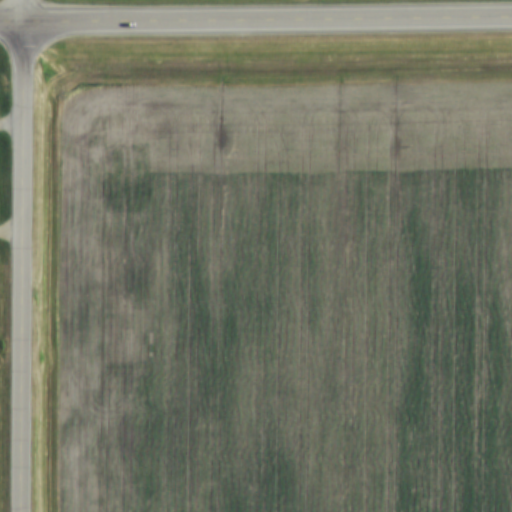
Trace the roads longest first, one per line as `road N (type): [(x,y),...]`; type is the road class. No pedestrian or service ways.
road 1 (tertiary): [(25,511),(26,25)]
road 2 (primary): [(511,18),(26,25)]
